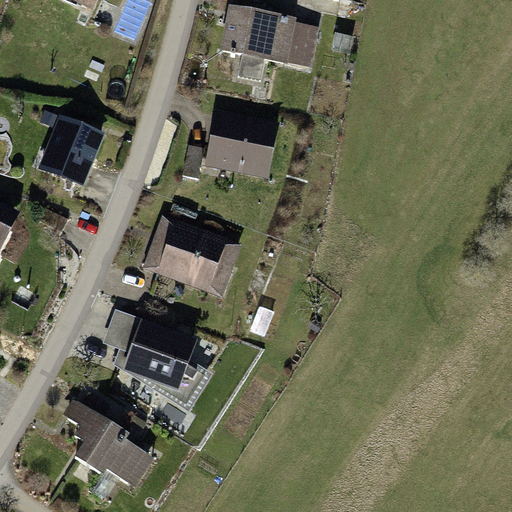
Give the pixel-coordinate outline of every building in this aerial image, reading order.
[(294,23),(234,11),(225,53),(233,54),(233,57),(237,58),(238,55),(285,64),(286,63),(301,66),(306,39),(317,41),(319,29),(293,24),(294,23)] [(273,131),(222,121),(214,161),(264,171),(273,131)] [(102,141),(63,124),(45,167),(85,183),(102,141)] [(199,180),(205,151),(191,148),(184,177),(199,180)] [(0,240),(14,214),(0,206),(0,240)] [(70,221),(46,209),(40,222),(64,234),(70,221)] [(221,264),(228,245),(176,227),(169,247),(156,242),(146,271),(160,276),(162,271),(226,294),(235,269),(221,264)] [(145,326),(118,316),(109,344),(122,349),(117,366),(166,384),(163,391),(189,407),(208,377),(189,364),(195,346),(144,327),(145,326)] [(129,485),(148,455),(124,440),(128,434),(104,419),(112,407),(94,396),(86,408),(79,403),(69,420),(83,428),(77,438),(87,445),(77,460),(102,476),(105,470),(129,485)]
